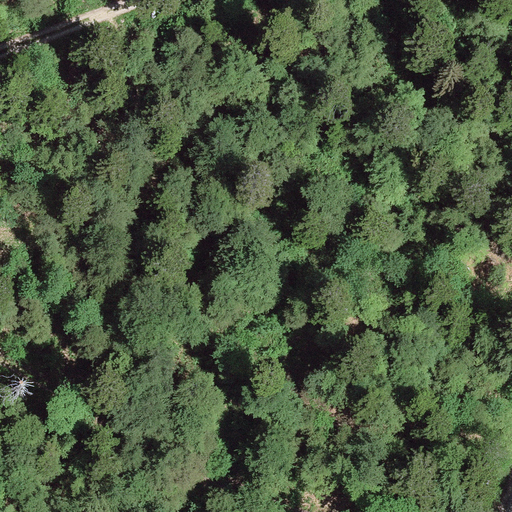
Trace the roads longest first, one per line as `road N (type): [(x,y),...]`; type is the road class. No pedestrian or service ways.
road 1 (track): [(290,511),(212,479),(0,363)]
road 2 (track): [(0,55),(148,0)]
